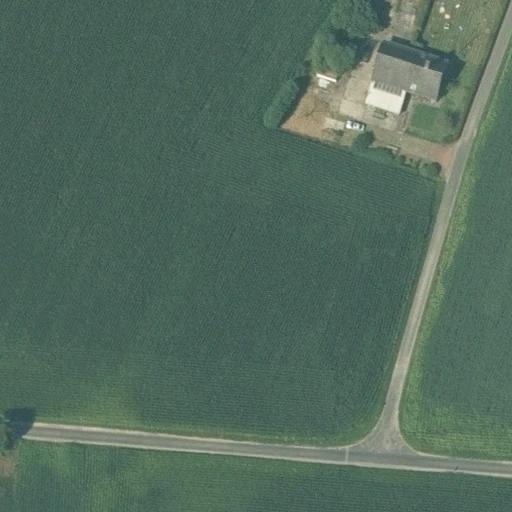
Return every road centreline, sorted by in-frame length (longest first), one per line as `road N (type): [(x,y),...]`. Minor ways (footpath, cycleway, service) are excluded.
road 1 (residential): [(511,11),(470,124),(380,459)]
road 2 (residential): [(380,459),(0,427)]
road 3 (residential): [(511,470),(380,459)]
